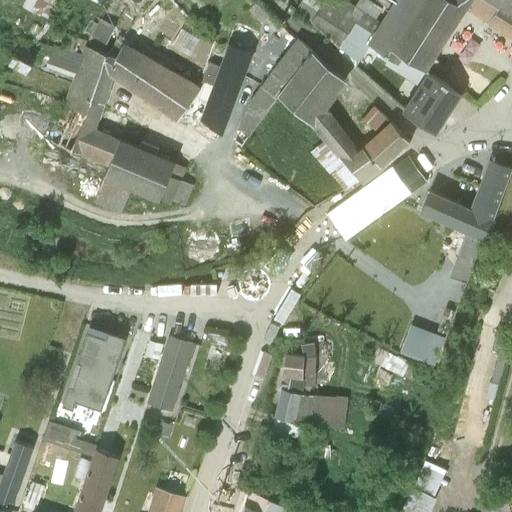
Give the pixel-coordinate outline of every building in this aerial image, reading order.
[(19,0),(56,16),(63,0),(19,0)] [(311,21),(325,0),(301,0),(295,11),(311,21)] [(345,0),(325,0),(311,21),(359,64),(370,47),(397,65),(403,57),(371,37),(380,22),(355,6),(345,0)] [(358,0),(355,6),(380,22),(387,11),(369,0),(358,0)] [(371,37),(403,57),(426,71),(466,9),(471,0),(394,0),(387,11),(380,22),(371,37)] [(511,0),(471,0),(466,9),(488,23),(491,25),(510,38),(511,39),(511,0)] [(89,20),(83,31),(90,35),(106,44),(115,27),(99,19),(97,24),(89,20)] [(510,38),(491,25),(482,40),(502,52),(510,38)] [(75,74),(85,47),(86,41),(58,30),(46,64),(75,74)] [(249,100),(266,110),(268,111),(278,95),(277,94),(283,87),(311,51),(297,38),(283,56),(260,85),(249,100)] [(107,73),(113,76),(176,121),(177,120),(201,86),(148,56),(124,42),(115,57),(107,73)] [(219,66),(213,84),(238,93),(251,52),(230,44),(228,43),(219,66)] [(19,45),(7,65),(25,76),(37,56),(19,45)] [(85,47),(75,74),(65,101),(100,115),(104,103),(113,76),(107,73),(115,57),(85,47)] [(277,94),(278,95),(313,126),(323,139),(336,156),(338,156),(343,160),(359,148),(328,107),(347,83),(311,51),(283,87),(277,94)] [(201,86),(177,120),(180,122),(200,121),(201,120),(199,119),(213,84),(219,66),(209,62),(201,86)] [(427,71),(401,111),(436,135),(462,94),(427,71)] [(199,119),(201,120),(222,135),(238,93),(213,84),(199,119)] [(266,110),(249,100),(240,121),(252,130),(266,110)] [(108,165),(119,138),(96,128),(100,115),(65,101),(63,107),(48,140),(81,154),(108,165)] [(377,132),(390,121),(373,106),(362,118),(377,132)] [(119,138),(122,140),(128,127),(100,115),(96,128),(119,138)] [(361,147),(380,167),(408,142),(390,121),(377,132),(361,147)] [(81,154),(48,140),(38,166),(98,189),(97,191),(125,202),(155,214),(158,202),(174,163),(175,162),(122,140),(119,138),(108,165),(81,154)] [(336,156),(323,139),(310,151),(343,191),(359,180),(343,160),(338,156),(336,156)] [(359,148),(343,160),(359,180),(362,182),(380,167),(361,147),(359,148)] [(475,211),(492,219),(511,170),(490,161),(481,185),(484,186),(475,211)] [(174,163),(158,202),(170,206),(173,199),(184,204),(193,185),(181,180),(186,168),(174,163)] [(413,228),(474,256),(492,219),(475,211),(430,190),(420,211),(413,228)] [(125,202),(97,191),(93,202),(111,209),(121,213),(125,202)] [(413,228),(420,211),(411,207),(410,209),(400,207),(399,210),(394,209),(375,224),(360,236),(399,256),(395,264),(434,283),(423,304),(405,337),(429,350),(447,315),(471,268),(469,267),(474,256),(413,228)] [(77,362),(82,364),(70,399),(82,403),(82,404),(99,411),(125,339),(107,332),(105,339),(88,333),(77,362)] [(193,343),(169,336),(165,346),(151,392),(146,406),(170,414),(193,343)] [(151,392),(165,346),(147,340),(132,387),(151,392)] [(301,344),(302,357),(289,353),(280,386),(308,395),(312,383),(324,382),(322,343),(301,344)] [(377,348),(370,362),(410,384),(418,370),(377,348)] [(280,386),(275,416),(303,424),(306,425),(343,431),(345,399),(330,397),(313,396),(308,395),(280,386)] [(303,424),(275,416),(271,430),(299,438),(303,424)] [(92,439),(76,433),(78,426),(52,417),(44,440),(87,454),(92,439)] [(380,419),(378,427),(391,431),(393,423),(380,419)] [(13,504),(33,448),(14,441),(0,478),(0,511),(16,511),(19,506),(13,504)] [(118,460),(95,452),(82,488),(105,496),(118,460)] [(412,485),(398,511),(429,511),(437,496),(434,495),(446,469),(426,460),(414,485),(412,485)] [(336,490),(327,511),(348,511),(355,498),(336,490)] [(182,499),(155,491),(147,511),(181,511),(186,501),(182,499)] [(247,493),(240,511),(289,511),(291,506),(275,501),(247,493)] [(100,511),(102,507),(77,497),(72,511),(100,511)]
